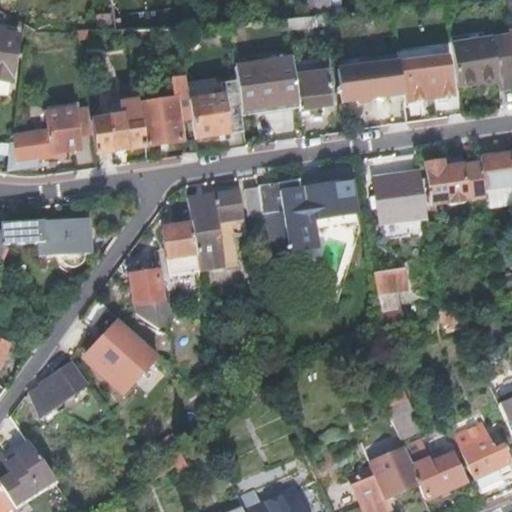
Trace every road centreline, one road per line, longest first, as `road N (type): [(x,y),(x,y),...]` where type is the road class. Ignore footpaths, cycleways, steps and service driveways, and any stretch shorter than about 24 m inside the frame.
road 1 (residential): [(152,175),(511,123)]
road 2 (residential): [(0,411),(147,209),(152,175)]
road 3 (residential): [(0,191),(152,175)]
